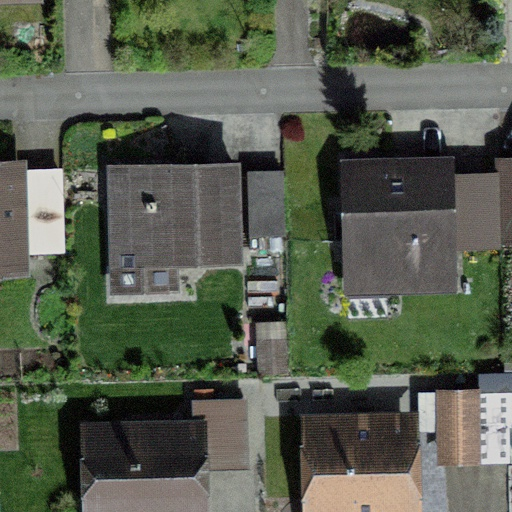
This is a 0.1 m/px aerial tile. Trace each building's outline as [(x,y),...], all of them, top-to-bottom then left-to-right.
[(60,0),(0,0),(0,11),(61,10),(60,0)] [(511,161),(496,162),(498,241),(511,240),(511,161)] [(454,169),(339,177),(347,301),(463,293),(454,169)] [(14,171),(0,171),(0,267),(16,267),(14,171)] [(251,171),(117,176),(121,302),(195,299),(194,274),(254,272),(251,171)] [(59,173),(31,173),(32,247),(59,247),(59,173)] [(287,182),(256,184),(259,254),(291,253),(287,182)] [(473,456),(475,394),(446,393),(444,455),(473,456)] [(511,395),(475,394),(473,456),(507,457),(508,426),(511,426),(511,395)] [(413,511),(410,420),(310,424),(313,511),(413,511)] [(198,511),(198,433),(89,433),(88,511),(198,511)]
